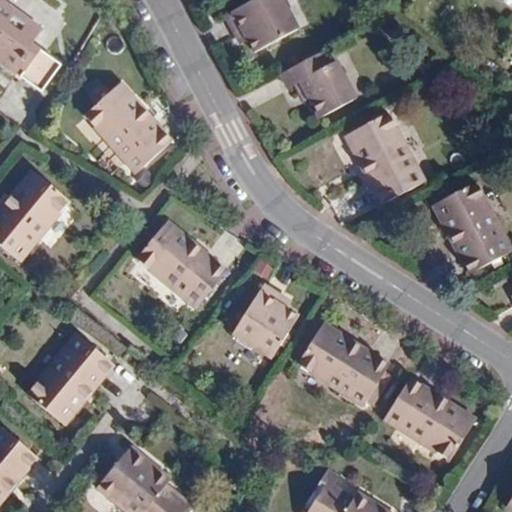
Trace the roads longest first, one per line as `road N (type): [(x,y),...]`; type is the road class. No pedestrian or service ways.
road 1 (residential): [(158,0),(269,202),(511,359)]
road 2 (residential): [(38,511),(130,395)]
